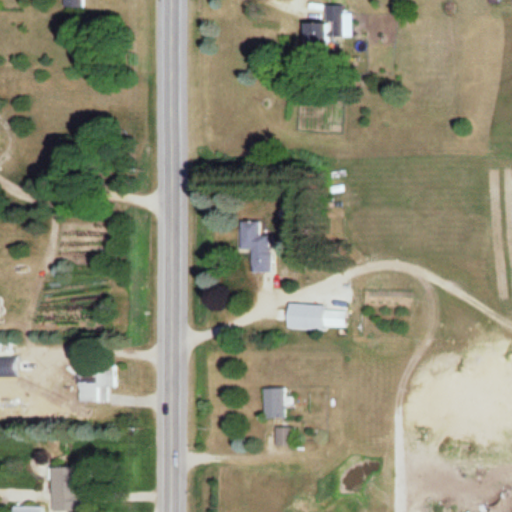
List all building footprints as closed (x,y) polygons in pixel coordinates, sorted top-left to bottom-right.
[(342,5),(323,5),(323,23),(303,23),(303,45),(342,45),(342,5)] [(270,272),(270,236),(259,236),(259,222),(239,222),(239,250),(251,250),(251,272),(270,272)] [(345,327),(346,312),(303,310),(303,324),(317,324),(318,318),(320,318),(320,326),(345,327)] [(116,388),(115,365),(64,366),(64,387),(78,387),(78,402),(108,402),(108,388),(116,388)] [(264,389),(264,419),(286,419),(286,389),(264,389)] [(276,428),(276,446),(294,446),(294,428),(276,428)] [(78,511),(82,511),(80,467),(51,468),(52,511),(78,511)]
